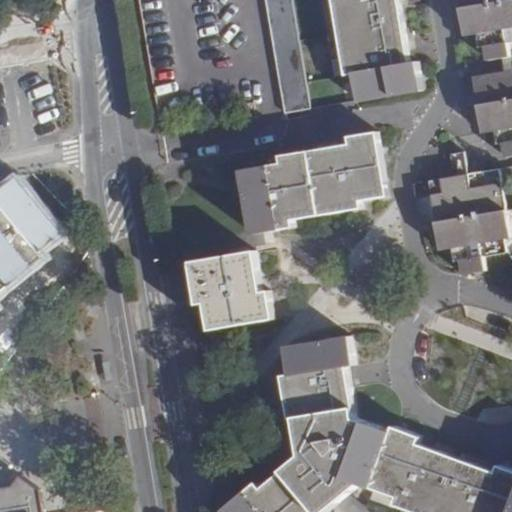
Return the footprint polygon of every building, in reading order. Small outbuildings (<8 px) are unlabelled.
[(142,0),(162,116),(255,101),(255,104),(255,105),(256,106),(257,108),(257,111),(257,112),(257,115),(256,116),(255,116),(255,119),(286,113),(267,0),(142,0)] [(267,0),(286,113),(313,108),(294,0),(267,0)] [(336,0),(349,72),(355,71),(360,99),(424,89),(420,61),(412,62),(401,0),(336,0)] [(511,0),(462,0),(468,36),(480,34),(482,47),(487,46),(490,59),(505,57),(507,72),(476,77),(485,132),(496,131),(498,142),(504,141),(507,156),(511,155),(511,0)] [(286,163),(244,170),(254,232),(296,225),(295,218),(363,206),(362,199),(389,194),(378,130),(352,136),(352,142),(322,148),(284,154),(286,163)] [(459,162),(461,175),(468,173),(466,161),(459,162)] [(468,173),(461,175),(429,180),(443,249),(452,247),(454,261),(460,260),(462,273),(486,270),(483,255),(503,252),(501,238),(510,236),(501,182),(497,183),(495,170),(468,173)] [(0,316),(5,313),(15,284),(48,256),(64,263),(72,266),(69,241),(19,179),(0,193),(0,316)] [(48,256),(15,284),(25,296),(64,263),(48,256)] [(201,299),(204,316),(212,315),(214,326),(216,338),(277,328),(273,301),(265,303),(259,262),(197,272),(197,275),(201,299)] [(0,316),(0,336),(15,324),(25,296),(15,284),(5,313),(0,316)] [(230,511),(323,511),(353,489),(342,475),(399,495),(397,502),(424,511),(511,511),(511,468),(500,464),(497,472),(419,443),(421,436),(395,427),(394,430),(368,420),(358,418),(348,365),(356,364),(351,336),(288,346),(293,374),(287,376),(294,418),(300,417),(305,447),(306,453),(291,467),(266,489),(260,482),(228,509),(230,511)] [(44,511),(41,488),(23,477),(15,486),(0,488),(0,511),(44,511)]
